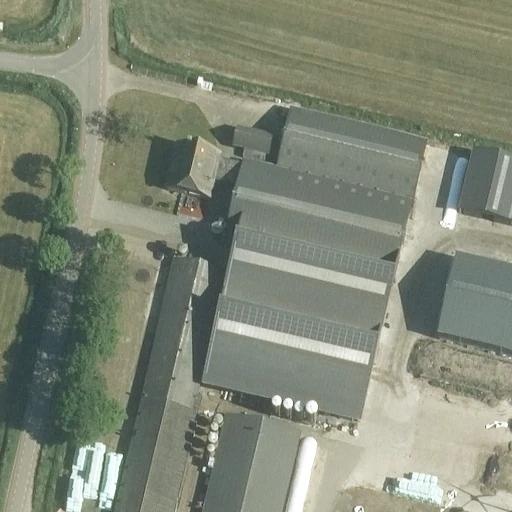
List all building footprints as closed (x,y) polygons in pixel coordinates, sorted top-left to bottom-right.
[(176,165),(169,192),(205,200),(209,182),(237,188),(224,244),(231,246),(235,247),(202,386),(360,423),(426,146),(426,144),(291,112),(277,171),(196,152),(177,147),(173,165),(176,165)] [(238,130),(233,148),(269,157),(280,160),(284,141),(274,139),(238,130)] [(511,226),(511,221),(511,164),(473,156),(459,214),(511,226)] [(174,261),(115,511),(175,511),(202,399),(197,398),(200,384),(222,288),(226,273),(224,273),(193,266),(174,261)] [(511,275),(456,262),(438,340),(511,357),(511,275)] [(227,420),(205,511),(280,511),(298,437),(227,420)]
